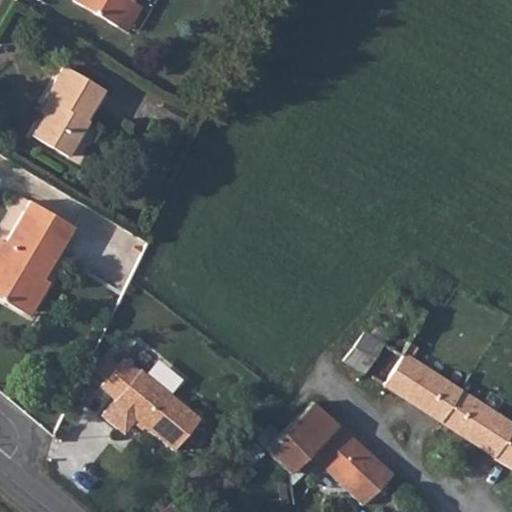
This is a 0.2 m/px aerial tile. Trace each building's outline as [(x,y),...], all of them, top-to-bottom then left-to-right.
[(82,0),(118,22),(131,0),(82,0)] [(140,0),(131,0),(118,22),(129,29),(145,3),(140,0)] [(89,112),(106,84),(67,60),(49,90),(56,94),(35,129),(69,150),(91,115),(89,112)] [(0,255),(0,294),(26,310),(46,275),(76,222),(33,198),(0,255)] [(46,275),(26,310),(33,314),(52,280),(46,275)] [(361,372),(382,385),(400,353),(406,342),(423,311),(407,302),(380,344),(361,372)] [(380,344),(363,333),(341,359),(361,372),(380,344)] [(406,342),(400,353),(409,358),(415,346),(406,342)] [(400,353),(382,385),(498,455),(511,464),(511,421),(409,358),(400,353)] [(139,374),(124,361),(100,390),(115,403),(102,419),(124,437),(136,422),(173,453),(200,421),(141,372),(139,374)] [(313,402),(262,452),(288,475),(307,455),(338,424),(313,402)] [(307,455),(363,505),(392,473),(382,464),(338,424),(307,455)]
